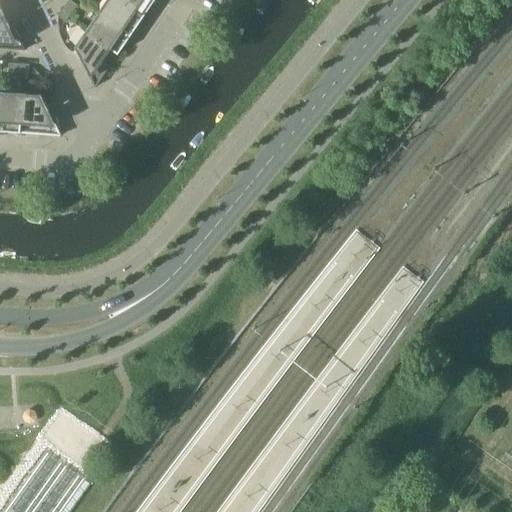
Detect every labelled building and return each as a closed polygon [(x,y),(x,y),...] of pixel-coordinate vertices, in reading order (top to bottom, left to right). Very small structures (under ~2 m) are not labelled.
[(78,5),(70,0),(68,0),(63,8),(72,14),(78,5)] [(120,0),(107,0),(99,13),(135,37),(139,30),(136,28),(144,16),(120,0)] [(120,0),(144,16),(153,4),(156,6),(159,0),(120,0)] [(66,23),(72,14),(63,8),(57,17),(66,23)] [(2,12),(0,13),(0,48),(25,50),(13,25),(9,27),(2,12)] [(99,13),(86,31),(119,54),(127,41),(130,44),(135,37),(99,13)] [(119,54),(86,31),(75,47),(95,88),(119,54)] [(18,73),(19,64),(9,63),(8,72),(18,73)] [(28,74),(29,65),(19,64),(18,73),(28,74)] [(23,94),(0,92),(0,135),(5,136),(5,132),(20,133),(23,94)] [(23,94),(20,133),(61,136),(42,95),(23,94)]
